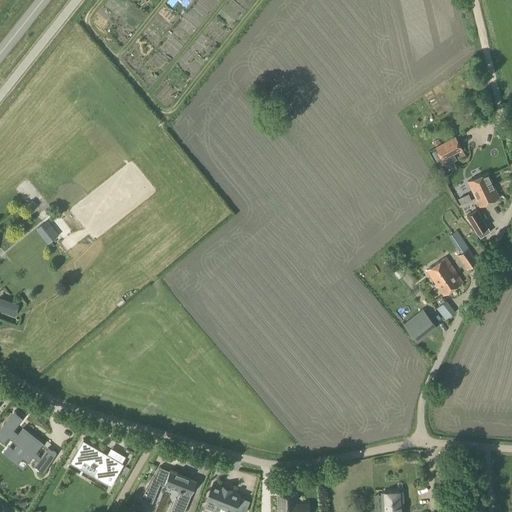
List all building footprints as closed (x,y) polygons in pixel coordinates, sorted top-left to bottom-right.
[(472,109),(463,114),(470,126),(479,122),(472,109)] [(435,147),(442,161),(462,150),(455,136),(435,147)] [(489,187),(493,185),(487,172),(467,182),(475,198),(485,194),(484,192),(490,189),(489,187)] [(479,206),(499,197),(493,185),(489,187),(490,189),(484,192),(485,194),(475,198),(479,206)] [(480,238),(490,232),(488,227),(477,209),(465,216),(477,234),(480,238)] [(467,270),(478,262),(457,230),(448,236),(460,254),(457,256),(467,270)] [(462,282),(455,271),(446,257),(426,270),(443,295),(462,282)] [(0,299),(0,309),(15,315),(18,306),(0,299)] [(445,320),(455,312),(446,301),(436,309),(445,320)] [(406,324),(421,339),(439,322),(424,306),(406,324)] [(20,418),(12,412),(0,428),(12,437),(3,449),(21,463),(31,452),(36,456),(33,460),(36,463),(41,466),(52,449),(21,425),(16,431),(12,428),(20,418)] [(83,458),(99,469),(95,475),(110,485),(123,465),(121,464),(119,466),(105,457),(107,455),(83,440),(70,460),(78,465),(83,458)] [(125,477),(129,469),(126,467),(121,476),(125,477)] [(172,510),(177,511),(184,511),(196,481),(188,478),(189,477),(170,469),(165,481),(154,477),(142,498),(153,503),(160,483),(173,488),(175,485),(181,487),(172,510)] [(205,507),(214,510),(217,504),(231,510),(230,511),(243,511),(244,510),(235,507),(240,494),(212,483),(205,507)] [(382,511),(395,511),(403,511),(402,492),(382,493),(382,511)] [(295,493),(278,494),(279,511),(308,511),(307,501),(295,502),(295,493)]
